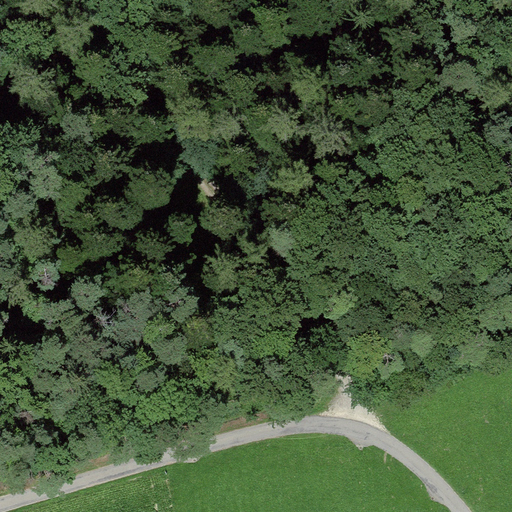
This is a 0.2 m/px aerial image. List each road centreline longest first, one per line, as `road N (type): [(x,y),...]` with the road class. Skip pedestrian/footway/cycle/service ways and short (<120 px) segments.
road 1 (track): [(352,426),(323,372),(173,161),(27,0)]
road 2 (track): [(459,511),(399,451),(352,426),(303,424),(0,506)]
